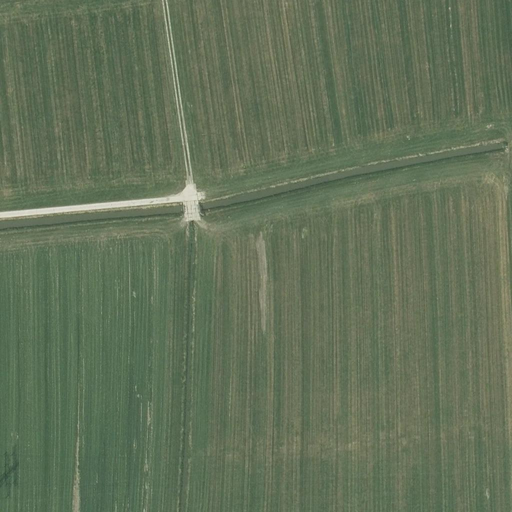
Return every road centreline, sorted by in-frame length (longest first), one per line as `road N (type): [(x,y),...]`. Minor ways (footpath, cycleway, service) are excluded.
road 1 (track): [(164,0),(187,198)]
road 2 (track): [(187,198),(0,217)]
